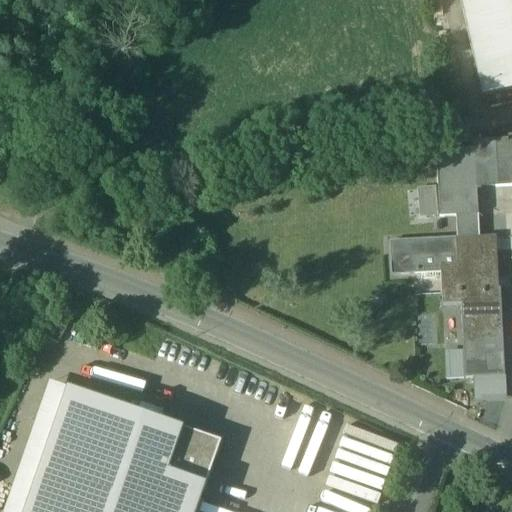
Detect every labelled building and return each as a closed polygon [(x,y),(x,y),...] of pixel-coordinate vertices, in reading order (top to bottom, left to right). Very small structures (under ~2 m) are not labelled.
[(511,0),(458,0),(480,98),(511,90),(511,0)] [(511,138),(505,139),(505,142),(493,142),(496,189),(511,187),(511,138)] [(476,190),(496,189),(493,142),(473,143),(474,151),(435,153),(439,218),(453,218),(477,216),(476,190)] [(477,216),(453,218),(455,240),(477,238),(477,216)] [(477,238),(455,240),(456,265),(495,263),(494,237),(477,238)] [(455,240),(388,244),(390,277),(412,276),(420,281),(440,280),(439,266),(456,265),(455,240)] [(456,265),(439,266),(440,280),(441,295),(459,294),(459,304),(463,380),(504,378),(499,289),(497,290),(495,263),(456,265)] [(459,294),(441,295),(441,305),(459,304),(459,294)] [(67,326),(56,320),(45,340),(56,346),(67,326)] [(48,385),(4,511),(25,511),(67,391),(48,385)] [(181,430),(67,391),(25,511),(196,511),(205,486),(166,473),(181,430)] [(220,443),(181,430),(166,473),(205,486),(220,443)]
